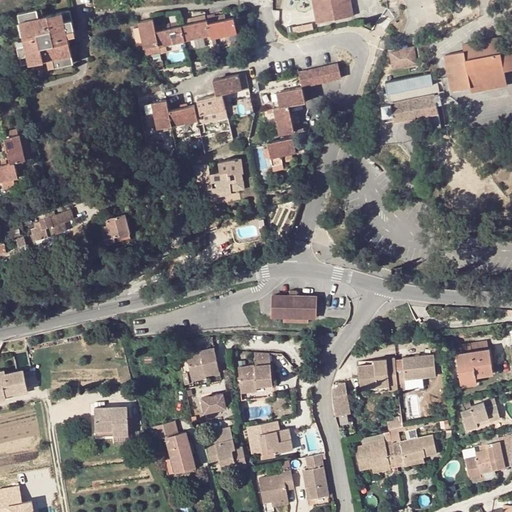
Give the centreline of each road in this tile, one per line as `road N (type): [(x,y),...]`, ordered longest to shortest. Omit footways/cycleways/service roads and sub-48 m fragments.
road 1 (tertiary): [(298,267),(0,336)]
road 2 (residential): [(379,283),(325,381),(343,511)]
road 3 (residential): [(335,142),(363,53),(341,38),(276,48)]
road 4 (residential): [(82,15),(266,1)]
road 5 (tertiary): [(511,298),(429,295),(379,283)]
road 6 (residential): [(298,267),(335,142)]
